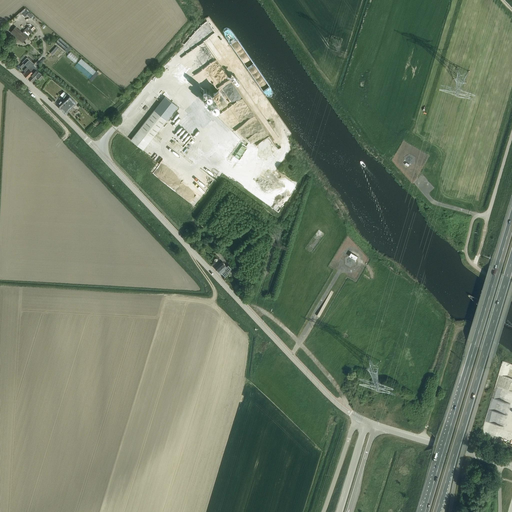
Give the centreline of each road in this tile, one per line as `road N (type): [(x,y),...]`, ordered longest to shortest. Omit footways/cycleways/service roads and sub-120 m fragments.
road 1 (tertiary): [(356,416),(0,60)]
road 2 (motorway): [(511,219),(424,511)]
road 3 (motorway): [(436,511),(511,258)]
road 4 (unclassified): [(422,440),(463,326)]
